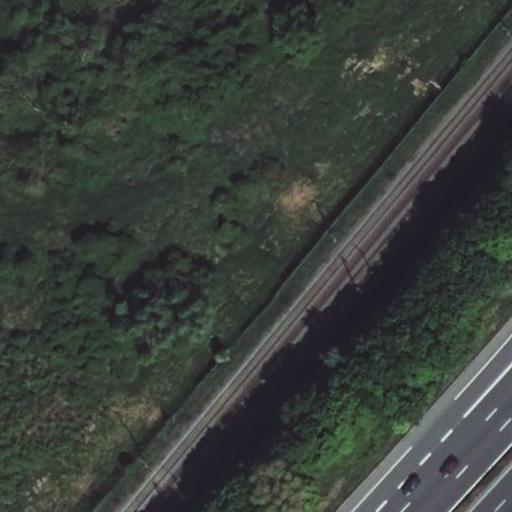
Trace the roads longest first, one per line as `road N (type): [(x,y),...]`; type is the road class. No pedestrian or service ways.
road 1 (trunk): [(511,349),(374,511)]
road 2 (trunk): [(511,407),(414,511)]
